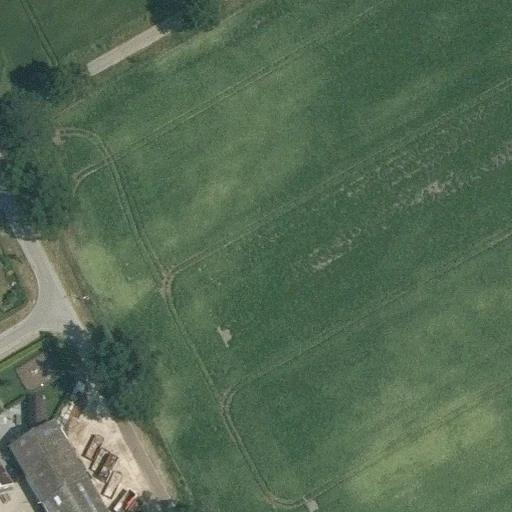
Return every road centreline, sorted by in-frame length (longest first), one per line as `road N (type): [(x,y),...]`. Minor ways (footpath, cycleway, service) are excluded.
road 1 (unclassified): [(0,117),(211,0)]
road 2 (unclassified): [(168,511),(61,309)]
road 3 (unclassified): [(61,309),(0,184)]
